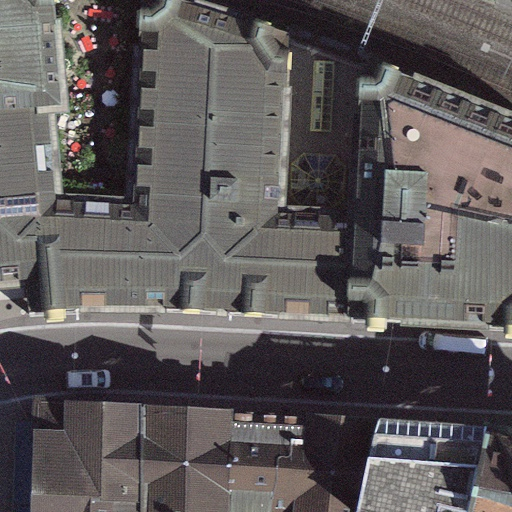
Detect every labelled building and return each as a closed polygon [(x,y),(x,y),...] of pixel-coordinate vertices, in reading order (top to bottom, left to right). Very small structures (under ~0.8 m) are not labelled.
[(115,301),(119,0),(0,0),(0,298),(28,300),(115,301)] [(356,320),(366,67),(146,0),(119,0),(115,301),(356,320)] [(356,320),(511,331),(511,126),(366,67),(356,320)] [(143,511),(143,412),(40,405),(32,511),(143,511)] [(226,511),(232,416),(143,412),(143,511),(226,511)] [(293,511),(306,420),(232,416),(226,511),(293,511)] [(355,511),(377,424),(306,420),(293,511),(355,511)] [(471,511),(488,431),(469,430),(377,424),(355,511),(471,511)] [(511,511),(511,435),(488,431),(471,511),(511,511)]
